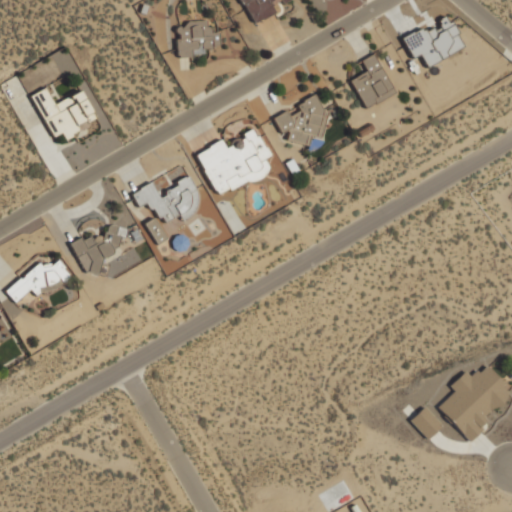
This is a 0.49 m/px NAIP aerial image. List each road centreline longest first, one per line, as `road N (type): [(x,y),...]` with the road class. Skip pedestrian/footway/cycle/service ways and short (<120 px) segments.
road 1 (residential): [(0,446),(511,140)]
road 2 (residential): [(0,226),(389,0)]
road 3 (residential): [(207,511),(124,369)]
